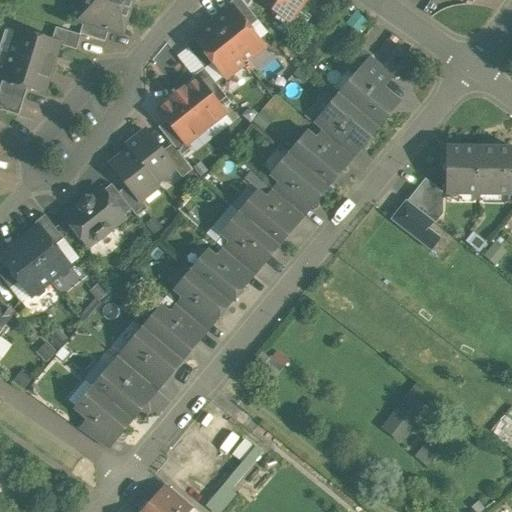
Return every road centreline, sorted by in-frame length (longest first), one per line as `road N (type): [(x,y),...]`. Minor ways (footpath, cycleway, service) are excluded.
road 1 (residential): [(471,68),(130,489)]
road 2 (residential): [(35,179),(59,178),(129,97),(129,67)]
road 3 (residential): [(0,395),(130,489)]
road 4 (residential): [(129,67),(99,75),(33,153),(35,179)]
road 5 (residential): [(371,0),(471,68)]
